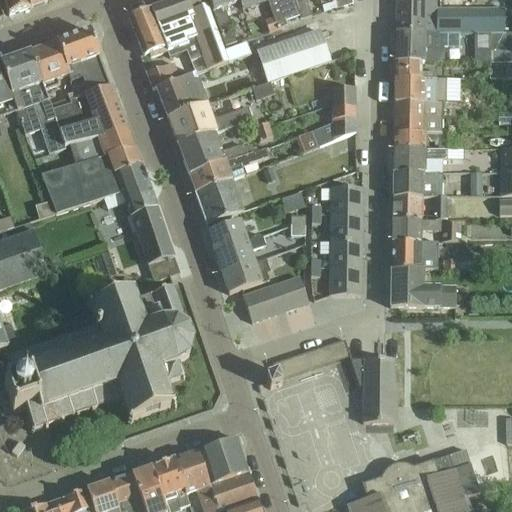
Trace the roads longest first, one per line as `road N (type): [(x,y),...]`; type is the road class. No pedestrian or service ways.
road 1 (residential): [(229,359),(375,314),(382,0)]
road 2 (residential): [(229,359),(102,10)]
road 3 (residential): [(0,506),(250,415)]
